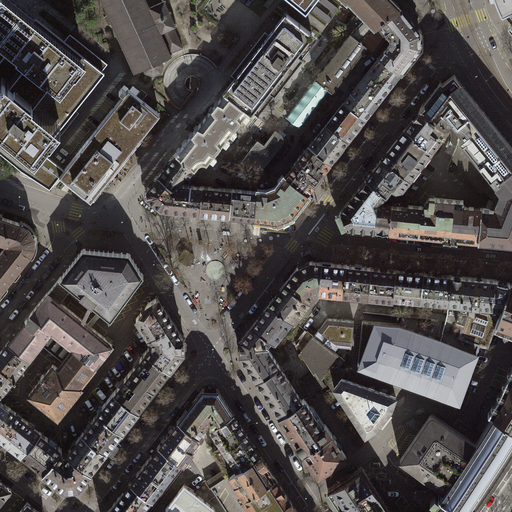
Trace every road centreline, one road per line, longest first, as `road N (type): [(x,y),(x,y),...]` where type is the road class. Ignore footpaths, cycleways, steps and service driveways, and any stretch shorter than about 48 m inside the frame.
road 1 (residential): [(307,225),(438,59),(472,40)]
road 2 (residential): [(511,259),(335,240),(307,225)]
road 3 (residential): [(86,511),(211,351)]
road 4 (residential): [(211,351),(316,511)]
road 5 (residential): [(120,217),(124,193),(210,82)]
road 6 (residential): [(120,217),(211,351)]
road 7 (residential): [(211,351),(307,225)]
